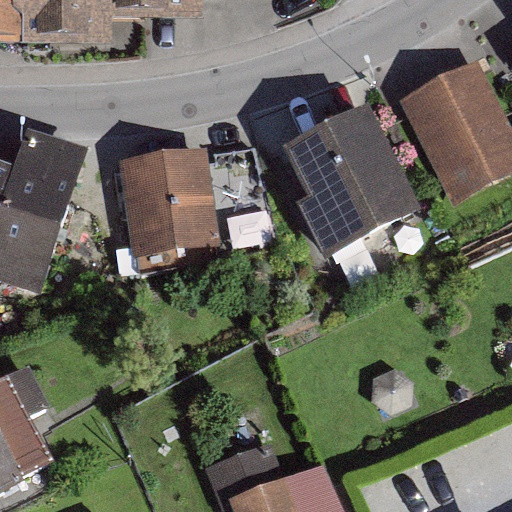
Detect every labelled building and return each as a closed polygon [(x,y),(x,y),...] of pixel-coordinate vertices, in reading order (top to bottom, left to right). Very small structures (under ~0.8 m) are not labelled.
[(0,0),(0,54),(103,54),(103,31),(198,31),(198,10),(289,10),(288,0),(0,0)] [(511,120),(484,73),(411,116),(466,210),(511,183),(511,120)] [(327,265),(424,216),(371,112),(285,155),(308,202),(298,207),(327,265)] [(12,187),(0,183),(0,293),(46,307),(89,161),(25,142),(12,187)] [(214,163),(128,178),(143,267),(229,252),(214,163)] [(9,381),(0,385),(0,499),(55,472),(9,381)] [(341,511),(329,479),(241,511),(341,511)]
